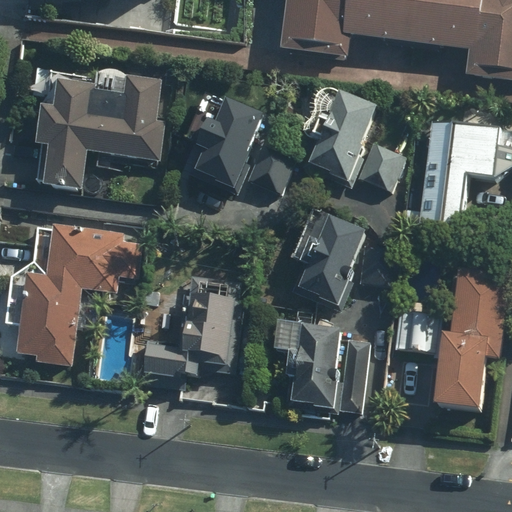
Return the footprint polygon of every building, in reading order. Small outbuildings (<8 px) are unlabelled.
[(511,0),(295,0),(288,53),(354,62),(357,37),(480,53),(477,79),(511,82),(511,0)] [(165,83),(133,79),(131,96),(101,92),(101,88),(66,84),(63,110),(49,109),(45,146),(58,148),(53,188),(91,193),(96,153),(164,161),(169,124),(160,123),(165,83)] [(383,109),(347,94),(317,168),(353,183),(383,109)] [(270,117),(232,101),(199,175),(238,192),(270,117)] [(471,231),(476,179),(505,182),(509,134),(438,127),(429,227),(471,231)] [(409,160),(377,146),(362,181),(394,194),(409,160)] [(295,160),(269,150),(256,184),(282,194),(295,160)] [(372,235),(329,216),(297,291),(340,310),(372,235)] [(43,366),(78,370),(88,290),(122,294),(124,279),(144,282),(148,248),(128,246),(129,237),(61,229),(55,281),(34,278),(25,356),(44,359),(43,366)] [(398,289),(399,252),(376,251),(375,289),(398,289)] [(490,415),(496,362),(507,363),(511,322),(511,278),(467,274),(459,340),(453,339),(445,410),(490,415)] [(202,382),(203,372),(236,377),(249,287),(194,279),(184,350),(152,346),(149,376),(202,382)] [(433,315),(420,314),(419,324),(402,323),(399,357),(430,359),(433,315)] [(348,334),(308,328),(297,410),(336,415),(348,334)] [(376,346),(352,343),(342,413),(366,417),(376,346)]
